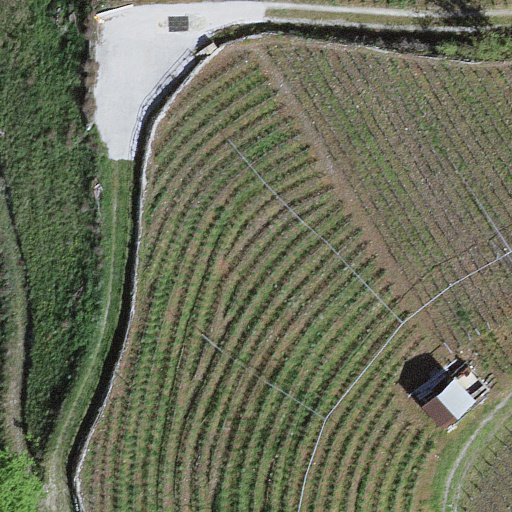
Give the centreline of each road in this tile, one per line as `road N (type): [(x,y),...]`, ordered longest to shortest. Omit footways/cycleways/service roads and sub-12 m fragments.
road 1 (track): [(511,20),(205,17),(149,35)]
road 2 (track): [(511,394),(455,463),(444,511)]
